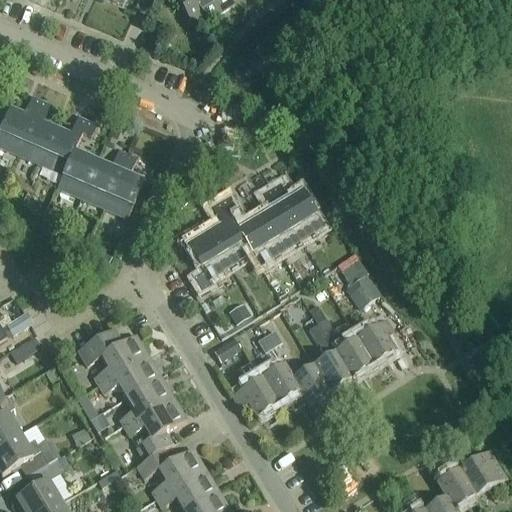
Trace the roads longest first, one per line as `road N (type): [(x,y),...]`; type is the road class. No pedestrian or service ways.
road 1 (residential): [(288,511),(138,260),(192,113)]
road 2 (residential): [(192,113),(0,31)]
